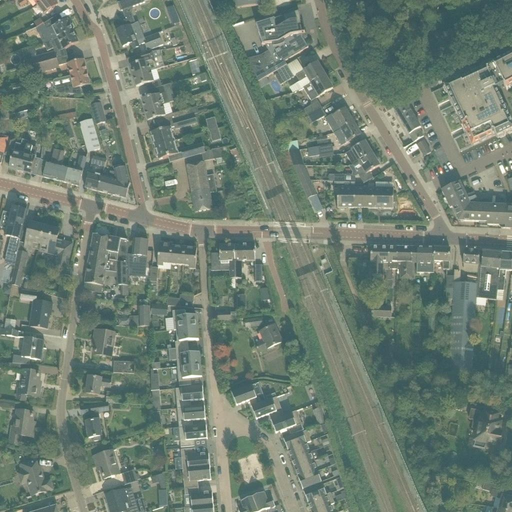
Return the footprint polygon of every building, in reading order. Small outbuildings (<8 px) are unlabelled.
[(58,5),(53,0),(43,0),(37,5),(45,16),(58,5)] [(267,6),(266,0),(235,0),(237,9),(258,6),(258,8),(267,6)] [(308,48),(303,40),(305,39),(305,34),(304,34),(303,22),(300,22),(299,12),(256,26),(261,41),(262,41),(263,45),(262,45),(262,46),(266,45),(266,47),(267,48),(269,52),(263,56),(261,57),(259,57),(248,60),(247,60),(247,61),(257,83),(266,78),(273,74),(287,66),(286,65),(285,66),(284,63),(308,48)] [(73,31),(72,30),(74,28),(72,25),(70,25),(67,20),(52,27),(49,21),(43,24),(37,29),(36,29),(38,34),(40,33),(45,44),(53,41),(73,31)] [(128,27),(117,31),(123,48),(129,45),(131,50),(145,45),(143,40),(144,39),(138,24),(136,25),(128,27)] [(63,51),(79,43),(73,31),(53,41),(45,44),(44,44),(47,52),(55,48),(58,53),(63,51)] [(144,39),(143,40),(145,45),(147,52),(163,46),(158,34),(152,36),(144,39)] [(130,66),(133,77),(151,72),(158,70),(155,59),(162,56),(161,51),(152,54),(152,53),(138,57),(140,63),(130,66)] [(34,67),(58,60),(56,54),(56,52),(55,52),(32,59),(34,67)] [(511,130),(511,124),(496,90),(504,86),(507,91),(511,88),(511,55),(493,66),(495,70),(488,73),(486,69),(460,81),(460,80),(444,88),(472,147),(493,137),(492,135),(494,135),(496,138),(511,130)] [(60,66),(58,60),(34,67),(36,75),(60,69),(60,66)] [(71,77),(87,73),(84,60),(68,64),(71,77)] [(311,85),(326,76),(322,69),(321,70),(317,64),(312,67),(309,63),(304,66),(307,70),(304,72),(296,77),(300,83),(298,84),(301,90),(311,85)] [(294,78),(287,66),(273,74),(280,86),(294,78)] [(162,87),(160,81),(161,80),(158,70),(151,72),(133,77),(136,88),(146,85),(148,91),(162,87)] [(90,86),(87,73),(71,77),(54,81),(53,83),(54,87),(56,89),(57,94),(82,96),(83,96),(82,90),(81,90),(81,88),(90,86)] [(330,82),(326,76),(325,76),(311,85),(315,91),(307,96),(311,102),(310,107),(304,111),(308,118),(314,115),(322,110),(316,99),(333,89),(329,83),(330,82)] [(266,78),(257,83),(260,88),(269,83),(266,78)] [(18,92),(34,90),(34,84),(17,86),(18,92)] [(142,100),(145,111),(163,105),(170,104),(167,93),(166,93),(164,87),(162,87),(148,91),(150,91),(151,97),(142,100)] [(419,130),(420,128),(403,100),(392,107),(414,143),(423,138),(419,130)] [(90,101),(97,125),(106,123),(100,101),(90,101)] [(157,126),(173,122),(189,117),(187,111),(173,115),(170,104),(163,105),(145,111),(148,122),(155,120),(157,126)] [(18,108),(14,109),(17,119),(20,119),(29,117),(32,116),(29,105),(27,105),(18,108)] [(326,117),(322,110),(314,115),(318,122),(326,117)] [(333,135),(353,123),(345,110),(334,117),(333,115),(324,120),(333,135)] [(194,116),(189,117),(173,122),(175,131),(197,125),(194,116)] [(214,118),(205,120),(211,142),(220,140),(214,118)] [(79,123),(84,138),(86,148),(86,147),(88,153),(100,150),(92,120),(79,123)] [(361,136),(353,123),(341,130),(333,135),(341,148),(361,136)] [(74,138),(70,128),(64,130),(68,140),(74,138)] [(154,145),(155,147),(174,142),(171,129),(151,134),(152,137),(151,137),(153,145),(154,145)] [(0,150),(5,152),(9,138),(0,135),(0,150)] [(15,139),(9,138),(5,152),(11,153),(15,139)] [(21,145),(16,144),(9,169),(20,172),(27,147),(28,142),(22,140),(21,145)] [(174,142),(155,147),(156,150),(154,150),(157,158),(158,158),(159,160),(178,155),(174,142)] [(431,153),(424,142),(417,146),(424,157),(431,153)] [(289,153),(295,152),(292,143),(286,144),(289,153)] [(353,167),(359,163),(372,155),(365,143),(345,155),(353,167)] [(205,154),(202,144),(181,150),(183,160),(205,154)] [(319,156),(333,154),(332,146),(318,148),(319,156)] [(36,158),(35,158),(37,150),(36,149),(27,147),(20,172),(31,175),(36,158)] [(318,148),(307,150),(308,153),(309,158),(319,156),(318,148)] [(223,149),(212,151),(213,161),(225,158),(223,149)] [(41,161),(37,176),(43,178),(57,182),(67,184),(69,176),(67,175),(68,168),(61,166),(60,166),(64,152),(55,150),(54,153),(51,163),(47,162),(41,160),(41,161)] [(299,152),(295,152),(289,153),(294,167),(304,167),(299,152)] [(360,179),(379,167),(379,166),(372,155),(359,163),(362,169),(356,172),(360,179)] [(68,168),(67,175),(69,176),(67,184),(79,187),(82,178),(86,158),(80,157),(76,170),(68,168)] [(91,164),(105,168),(107,161),(93,157),(91,164)] [(207,177),(204,163),(186,166),(195,213),(213,210),(210,194),(217,193),(214,176),(207,177)] [(113,168),(115,173),(118,172),(112,196),(126,199),(130,184),(126,168),(121,169),(121,166),(113,168)] [(300,181),(310,181),(304,167),(294,167),(300,181)] [(99,192),(112,196),(118,172),(115,173),(110,173),(109,179),(102,177),(99,192)] [(85,189),(99,192),(102,177),(89,174),(85,189)] [(300,181),(308,200),(316,196),(310,181),(300,181)] [(452,208),(466,202),(464,197),(463,195),(465,194),(464,191),(460,182),(441,191),(445,199),(448,198),(449,202),(448,205),(450,210),(452,208)] [(365,189),(359,189),(359,185),(355,184),(355,183),(335,183),(335,189),(337,189),(337,209),(365,209),(365,189)] [(393,190),(365,189),(365,209),(393,210),(393,190)] [(459,217),(463,220),(463,222),(474,223),(475,208),(468,207),(466,202),(452,208),(457,218),(459,217)] [(475,205),(475,208),(474,223),(487,223),(487,226),(494,226),(495,209),(488,208),(488,206),(475,205)] [(511,206),(500,206),(495,206),(495,209),(494,226),(502,226),(502,229),(511,229),(511,206)] [(25,222),(27,212),(12,208),(7,230),(5,237),(11,239),(6,258),(16,260),(18,253),(25,222)] [(40,248),(45,228),(31,224),(25,250),(32,252),(34,246),(40,248)] [(40,248),(39,252),(59,257),(54,275),(65,277),(73,244),(62,242),(61,246),(56,245),(59,231),(45,228),(40,248)] [(106,266),(112,238),(93,235),(90,253),(88,262),(106,266)] [(128,270),(128,256),(128,241),(112,238),(108,257),(105,272),(117,274),(117,286),(120,286),(120,297),(129,297),(128,270)] [(128,256),(128,270),(130,270),(130,269),(137,270),(138,257),(147,257),(147,252),(148,242),(147,242),(147,240),(141,240),(141,241),(134,241),(133,256),(128,256)] [(171,265),(173,244),(160,243),(159,253),(159,256),(158,267),(164,267),(164,264),(171,265)] [(173,244),(171,265),(183,266),(184,248),(173,247),(173,244)] [(235,279),(234,246),(220,246),(220,255),(211,255),(211,272),(229,272),(229,279),(233,279),(235,279)] [(255,262),(255,246),(234,246),(235,279),(241,279),(240,262),(255,262)] [(372,263),(372,276),(383,277),(384,272),(386,273),(387,247),(371,247),(370,263),(372,263)] [(397,270),(398,247),(387,247),(386,273),(386,281),(392,281),(393,270),(397,270)] [(413,265),(413,248),(398,247),(397,270),(400,270),(400,280),(413,280),(413,265)] [(197,249),(184,248),(183,266),(190,266),(189,270),(196,270),(197,259),(196,259),(197,249)] [(433,265),(433,262),(434,249),(413,248),(413,265),(416,265),(416,274),(433,274),(433,265)] [(434,249),(433,262),(442,263),(442,271),(449,271),(449,263),(450,249),(434,249)] [(479,262),(480,252),(464,250),(463,264),(478,266),(479,262)] [(497,291),(502,254),(480,252),(479,262),(478,266),(477,285),(477,299),(497,301),(497,291)] [(23,274),(28,255),(18,253),(16,260),(17,261),(12,286),(20,288),(23,274)] [(505,272),(511,272),(511,269),(511,254),(502,254),(497,291),(504,292),(505,272)] [(101,294),(105,276),(105,272),(106,266),(88,262),(86,272),(83,291),(86,291),(93,293),(101,294)] [(472,378),(477,299),(477,285),(454,284),(453,307),(449,368),(448,375),(472,378)] [(266,288),(258,290),(261,301),(269,299),(266,288)] [(30,328),(38,329),(47,330),(50,313),(51,313),(53,305),(36,302),(37,294),(23,292),(21,300),(35,302),(33,319),(31,319),(30,328)] [(246,296),(237,296),(237,309),(246,309),(246,296)] [(168,299),(167,307),(168,307),(179,308),(179,302),(180,300),(168,299)] [(383,300),(373,300),(372,307),(372,319),(391,319),(392,308),(383,308),(383,300)] [(152,306),(152,315),(167,316),(168,307),(167,307),(152,306)] [(150,328),(150,307),(139,308),(139,317),(130,317),(131,328),(150,328)] [(185,311),(172,312),(174,331),(176,331),(197,329),(196,316),(185,317),(185,311)] [(216,321),(226,320),(230,319),(230,312),(225,313),(215,314),(216,321)] [(246,329),(265,327),(264,318),(245,320),(246,329)] [(259,354),(273,347),(282,343),(274,326),(259,333),(263,341),(255,345),(259,354)] [(19,332),(0,329),(0,335),(18,338),(19,332)] [(198,341),(197,329),(176,331),(177,343),(175,343),(176,349),(188,348),(188,342),(198,341)] [(113,334),(105,333),(95,331),(93,346),(96,346),(95,356),(111,358),(114,338),(113,338),(113,334)] [(30,360),(41,361),(43,349),(41,349),(42,344),(44,345),(44,342),(26,339),(23,358),(14,357),(12,365),(29,366),(30,360)] [(189,355),(188,348),(176,349),(178,368),(200,366),(199,354),(189,355)] [(114,374),(135,375),(135,363),(114,362),(114,374)] [(0,370),(8,372),(9,364),(0,363),(0,370)] [(202,379),(200,366),(178,368),(180,387),(191,386),(191,380),(202,379)] [(39,374),(30,372),(23,371),(20,390),(18,389),(16,399),(25,401),(26,396),(39,398),(41,384),(38,383),(39,374)] [(111,388),(112,382),(102,380),(89,378),(86,394),(99,396),(101,387),(111,388)] [(158,383),(151,384),(151,392),(159,391),(158,383)] [(249,402),(251,408),(264,403),(262,397),(256,399),(252,386),(232,394),(236,407),(249,402)] [(177,409),(191,408),(190,402),(204,401),(203,387),(176,390),(177,409)] [(125,405),(126,395),(121,395),(121,394),(107,393),(106,404),(125,405)] [(268,402),(264,403),(251,408),(256,420),(269,416),(271,422),(284,417),(277,398),(272,400),(268,402)] [(0,408),(14,410),(15,404),(0,402),(0,408)] [(152,403),(152,404),(152,411),(160,411),(159,403),(152,403)] [(94,442),(103,441),(99,414),(110,412),(108,404),(91,407),(92,414),(93,414),(94,422),(86,423),(87,432),(86,432),(87,436),(88,436),(88,439),(94,438),(94,442)] [(191,408),(177,409),(179,429),(193,428),(192,422),(206,420),(204,407),(191,408)] [(498,417),(482,413),(471,410),(469,421),(473,422),(472,429),(479,431),(475,448),(485,450),(486,444),(498,446),(501,434),(498,434),(501,421),(495,419),(495,417),(498,417)] [(21,437),(23,437),(33,438),(35,424),(32,424),(34,414),(17,412),(15,429),(11,428),(9,445),(20,446),(21,437)] [(284,417),(271,422),(276,434),(288,430),(291,436),(303,431),(296,412),(284,417)] [(193,428),(179,429),(181,449),(194,447),(194,441),(207,440),(206,426),(193,428)] [(284,440),(288,451),(311,442),(307,431),(284,440)] [(291,460),(310,453),(306,444),(311,442),(288,451),(291,460)] [(183,470),(210,468),(209,455),(195,456),(195,449),(181,451),(183,470)] [(114,456),(113,452),(94,458),(98,471),(100,471),(104,480),(120,475),(115,456),(114,456)] [(291,460),(295,470),(313,463),(310,453),(291,460)] [(32,497),(37,495),(47,493),(47,492),(52,490),(49,482),(44,484),(40,468),(38,469),(36,461),(20,466),(23,474),(25,473),(32,497)] [(298,479),(317,472),(313,463),(295,470),(299,479),(298,479)] [(184,490),(198,488),(198,482),(211,481),(210,468),(183,470),(184,490)] [(122,475),(125,486),(138,482),(134,471),(122,475)] [(298,479),(302,490),(321,483),(317,472),(298,479)] [(501,500),(498,510),(504,511),(511,511),(511,499),(511,496),(505,494),(506,489),(494,485),(484,484),(484,485),(478,483),(476,489),(492,493),(491,497),(501,500)] [(322,485),(304,493),(308,503),(326,496),(322,485)] [(192,508),(213,506),(212,493),(199,495),(198,488),(184,490),(185,496),(191,496),(192,508)] [(138,511),(131,489),(124,491),(105,496),(110,511),(138,511)] [(167,491),(158,492),(159,509),(168,507),(167,491)] [(252,498),(257,511),(266,511),(275,507),(272,499),(267,500),(264,493),(252,498)] [(330,506),(334,504),(330,494),(326,496),(308,503),(308,504),(311,511),(313,511),(330,506)] [(257,511),(252,498),(241,502),(243,509),(239,511),(238,511),(257,511)] [(345,500),(348,509),(353,507),(350,498),(345,500)] [(449,511),(447,505),(445,506),(445,503),(439,504),(442,511),(449,511)]
